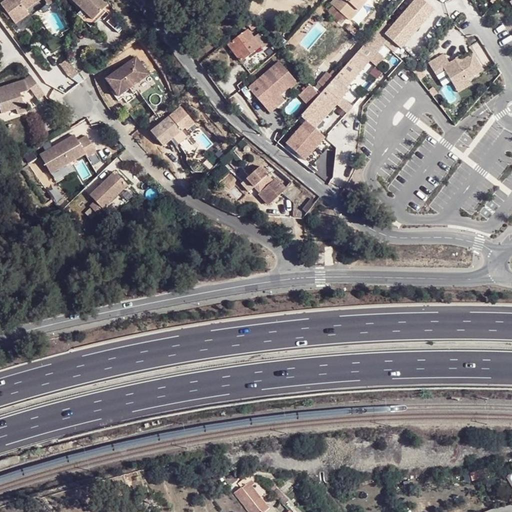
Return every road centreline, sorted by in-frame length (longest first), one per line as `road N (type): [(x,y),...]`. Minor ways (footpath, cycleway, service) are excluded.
road 1 (motorway): [(0,433),(190,382),(399,363),(511,364)]
road 2 (motorway): [(511,324),(298,330),(93,366),(0,392)]
road 3 (residential): [(140,0),(248,130),(363,223),(400,239),(446,236),(502,256)]
road 4 (residential): [(290,277),(0,337)]
road 5 (residential): [(290,277),(277,245),(185,195),(143,158),(90,91)]
road 6 (residential): [(498,269),(474,278),(290,277)]
